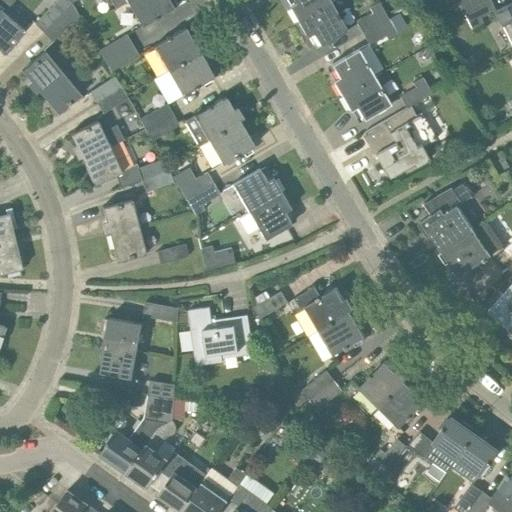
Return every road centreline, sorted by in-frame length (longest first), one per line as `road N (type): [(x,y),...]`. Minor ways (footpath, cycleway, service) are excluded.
road 1 (residential): [(229,0),(420,327),(448,362),(511,409)]
road 2 (residential): [(0,122),(35,177),(63,286),(48,366),(23,411),(0,425)]
